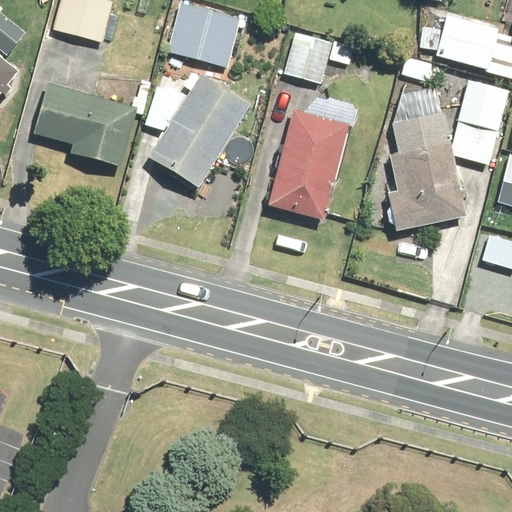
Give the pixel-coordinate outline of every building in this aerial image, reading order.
[(112,3),(101,0),(58,0),(51,30),(101,44),(112,3)] [(241,21),(178,4),(165,55),(227,72),(241,21)] [(0,15),(0,53),(5,58),(24,35),(0,15)] [(435,58),(488,72),(499,31),(446,17),(435,58)] [(351,67),(355,50),(295,33),(283,75),(321,85),(328,61),(351,67)] [(21,77),(0,59),(0,97),(3,99),(21,77)] [(199,72),(185,96),(156,89),(144,126),(164,132),(147,160),(199,190),(251,102),(199,72)] [(510,93),(470,82),(459,122),(500,133),(510,93)] [(72,146),(68,157),(119,172),(136,111),(47,85),(32,135),(72,146)] [(327,223),(358,108),(309,95),(304,115),(292,111),(266,207),(327,223)] [(383,192),(393,236),(463,220),(441,119),(393,130),(399,157),(389,159),(395,189),(383,192)] [(511,272),(511,269),(511,244),(489,237),(481,262),(511,272)]
